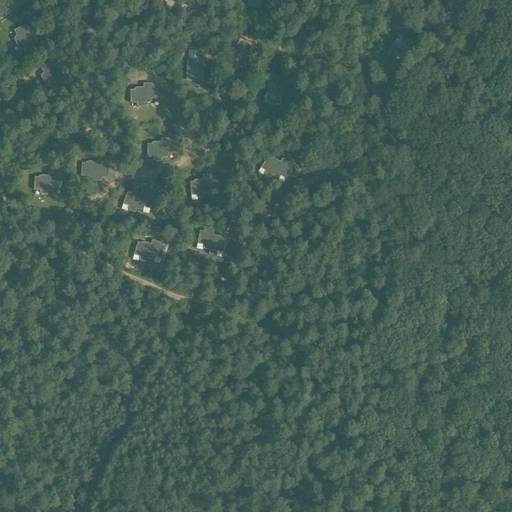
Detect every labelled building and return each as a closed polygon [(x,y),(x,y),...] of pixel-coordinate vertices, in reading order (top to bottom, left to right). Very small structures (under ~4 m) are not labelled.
[(84,42),(93,40),(92,34),(100,33),(98,18),(81,21),(84,42)] [(17,45),(34,36),(31,29),(30,30),(29,28),(28,29),(26,25),(14,31),(17,36),(15,37),(14,40),(17,45)] [(407,55),(415,43),(399,34),(388,51),(397,56),(399,52),(407,55)] [(17,45),(19,50),(22,50),(24,49),(26,55),(38,49),(36,45),(37,45),(36,43),(37,42),(34,36),(17,45)] [(200,61),(200,51),(189,50),(189,60),(187,60),(186,81),(196,82),(196,76),(204,76),(204,61),(200,61)] [(43,81),(60,72),(55,65),(55,66),(53,62),(41,68),(44,74),(42,75),(41,77),(43,81)] [(60,72),(43,81),(46,87),(48,88),(51,86),(54,92),(65,86),(63,82),(64,82),(63,80),(64,80),(60,72)] [(143,84),(144,87),(144,103),(150,103),(151,101),(151,99),(158,99),(157,86),(153,86),(153,84),(151,84),(151,83),(143,84)] [(281,102),(285,87),(268,83),(263,103),(272,105),(274,100),(281,102)] [(144,107),(144,103),(144,87),(136,88),(134,88),(134,90),(130,90),(131,103),(137,103),(137,105),(139,107),(144,107)] [(164,162),(163,139),(163,143),(156,143),(156,145),(150,145),(150,158),(156,158),(156,161),(158,162),(164,162)] [(171,141),(171,139),(163,139),(164,162),(164,158),(169,158),(171,157),(171,154),(177,154),(177,141),(171,141)] [(270,179),(272,175),(280,162),(274,158),(274,159),(272,158),(271,159),(268,157),(261,168),(266,171),(265,173),(265,176),(270,179)] [(283,159),(280,162),(272,175),(277,178),(279,178),(280,176),(286,179),(293,168),(289,166),(290,165),(289,164),(289,163),(283,159)] [(89,181),(95,182),(96,162),(88,162),(86,162),(86,164),(82,163),(81,177),(87,177),(87,180),(89,181)] [(96,162),(95,182),(101,182),(102,180),(102,178),(109,178),(109,165),(105,165),(105,163),(103,163),(103,162),(96,162)] [(48,173),(48,176),(47,192),(53,192),(55,190),(55,189),(62,189),(62,176),(58,175),(58,174),(56,174),(56,173),(48,173)] [(204,179),(205,195),(208,195),(211,195),(212,193),(212,190),(219,190),(218,176),(213,177),(213,175),(204,176),(204,179)] [(47,195),(47,192),(48,176),(41,176),(41,177),(39,177),(39,178),(34,178),(34,191),(40,191),(40,193),(42,195),(47,195)] [(205,198),(205,195),(204,179),(196,180),(194,181),(194,182),(190,182),(192,196),(198,195),(198,198),(200,199),(205,199),(205,198)] [(149,192),(142,190),(141,194),(136,209),(142,211),(143,209),(144,207),(150,209),(154,197),(150,195),(151,194),(149,193),(149,192)] [(135,213),(136,209),(141,194),(134,192),(132,192),(131,193),(127,192),(123,205),(129,206),(128,209),(129,211),(135,213)] [(204,249),(210,250),(213,235),(214,231),(206,230),(206,231),(204,230),(204,232),(200,231),(197,244),(203,245),(203,247),(204,249)] [(213,235),(210,250),(209,254),(215,255),(217,254),(217,252),(223,253),(226,240),(222,239),(222,238),(220,237),(213,235)] [(160,243),(152,240),(151,244),(147,259),(152,261),(154,259),(155,257),(161,259),(165,246),(161,245),(161,244),(160,244),(160,243)] [(146,263),(147,259),(151,244),(144,242),(144,243),(142,242),(142,244),(138,242),(134,255),(140,257),(139,259),(140,261),(146,263)]
